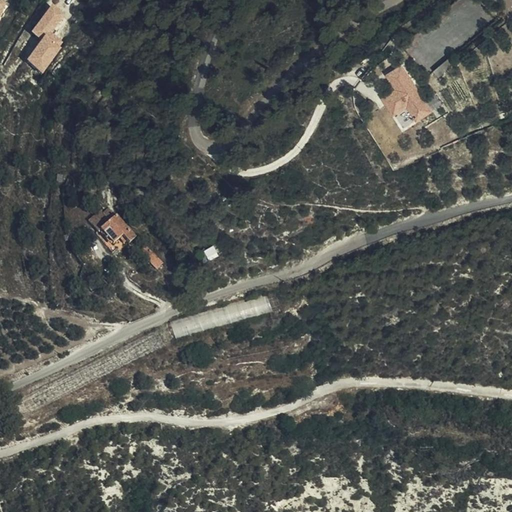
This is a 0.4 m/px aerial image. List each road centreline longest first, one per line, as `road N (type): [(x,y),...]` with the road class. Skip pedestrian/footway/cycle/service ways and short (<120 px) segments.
road 1 (residential): [(0,390),(175,309),(369,237),(511,197)]
road 2 (unclassified): [(237,0),(197,99),(197,132),(212,146),(394,0)]
